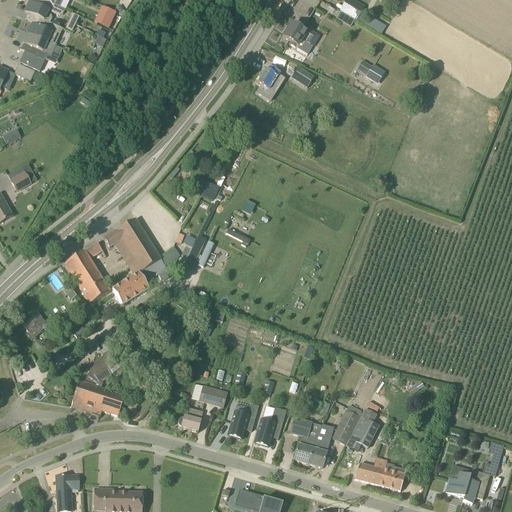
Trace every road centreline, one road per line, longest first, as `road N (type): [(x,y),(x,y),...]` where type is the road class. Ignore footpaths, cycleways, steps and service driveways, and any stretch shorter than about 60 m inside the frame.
road 1 (unclassified): [(400,511),(131,435),(83,442),(0,483)]
road 2 (primary): [(163,148),(269,0)]
road 3 (primary): [(0,297),(113,199)]
